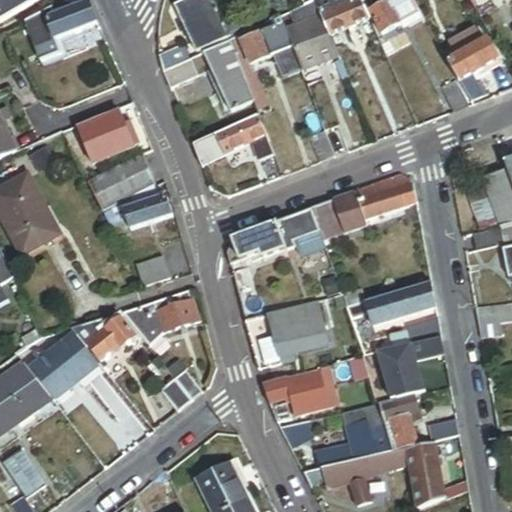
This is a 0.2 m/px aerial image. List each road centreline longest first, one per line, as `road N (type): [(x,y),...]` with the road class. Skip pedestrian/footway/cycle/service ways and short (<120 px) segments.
road 1 (residential): [(492,511),(428,149)]
road 2 (residential): [(428,149),(206,233)]
road 3 (residential): [(121,27),(206,233)]
road 4 (residential): [(82,511),(242,387)]
road 5 (residential): [(206,233),(242,387)]
road 6 (residential): [(242,387),(299,511)]
